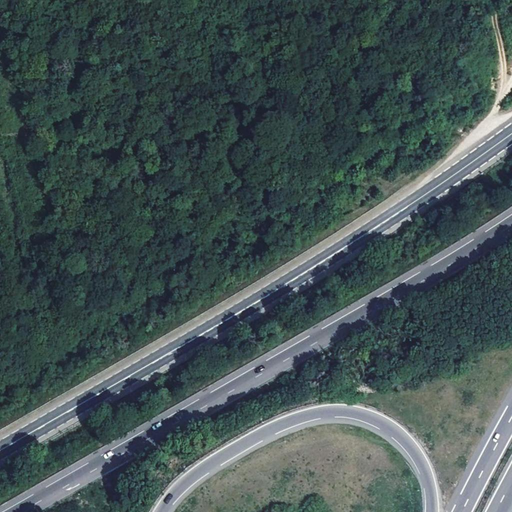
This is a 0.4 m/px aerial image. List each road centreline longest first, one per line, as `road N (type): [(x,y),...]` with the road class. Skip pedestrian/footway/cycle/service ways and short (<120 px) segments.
road 1 (secondary): [(0,450),(289,283),(511,133)]
road 2 (motorway): [(511,229),(24,511)]
road 3 (motorway): [(159,511),(185,482),(243,444),(292,420),(335,411),(368,416),(406,442),(424,469),(431,511)]
